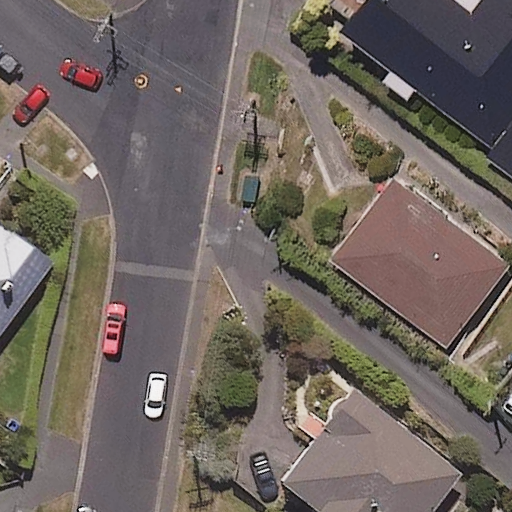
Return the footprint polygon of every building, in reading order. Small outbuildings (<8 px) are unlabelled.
[(397,0),(370,32),(493,137),(511,114),(511,1),(510,0),(397,0)] [(511,142),(502,154),(511,162),(511,142)] [(508,263),(394,171),(333,247),(447,339),(508,263)] [(0,319),(49,255),(0,217),(0,319)] [(421,511),(458,467),(347,378),(274,468),(328,511),(421,511)]
